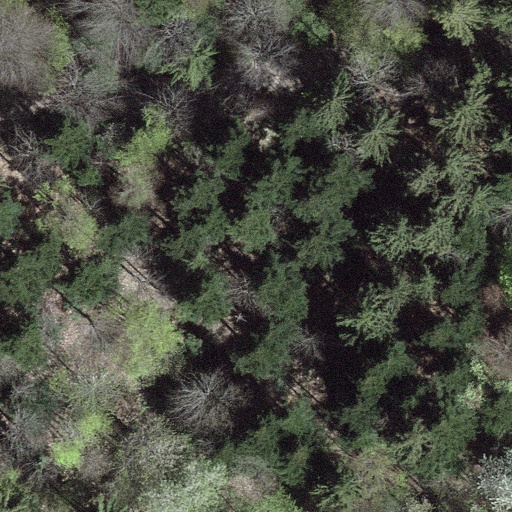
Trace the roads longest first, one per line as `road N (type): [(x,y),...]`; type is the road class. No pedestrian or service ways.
road 1 (track): [(511,40),(129,100),(0,107)]
road 2 (track): [(424,57),(343,306),(307,511)]
